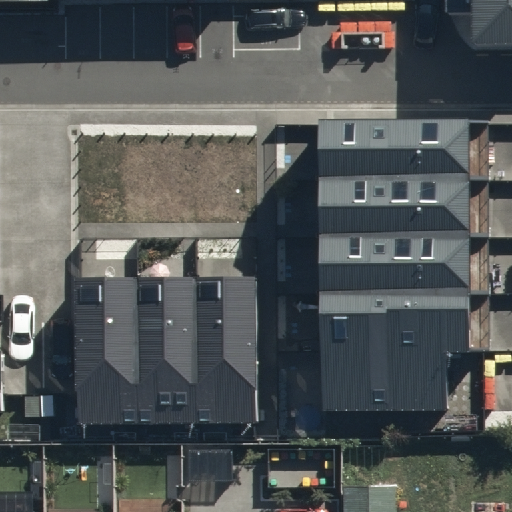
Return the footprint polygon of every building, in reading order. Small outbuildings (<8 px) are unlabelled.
[(0,0),(0,14),(54,14),(53,0),(0,0)] [(511,0),(452,0),(452,12),(484,12),(484,48),(511,47),(511,0)] [(475,125),(328,126),(329,412),(451,411),(451,362),(477,361),(475,125)] [(221,169),(137,173),(140,251),(225,248),(221,169)] [(258,284),(83,284),(83,422),(258,422),(258,284)] [(354,492),(353,511),(398,511),(399,492),(354,492)]
